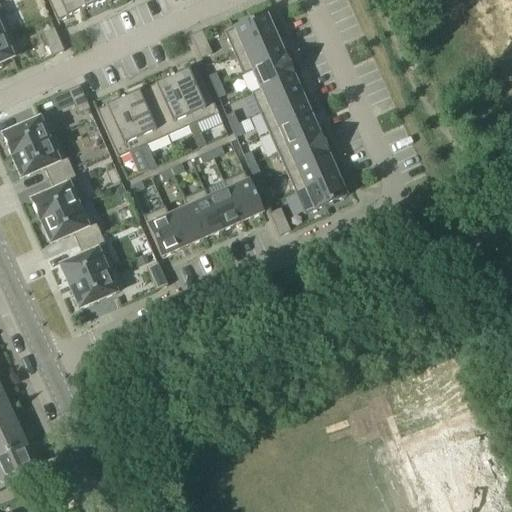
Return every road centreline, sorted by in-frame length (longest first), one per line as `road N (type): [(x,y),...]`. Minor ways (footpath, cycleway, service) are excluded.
road 1 (residential): [(310,0),(401,206),(46,362)]
road 2 (residential): [(0,101),(230,0)]
road 3 (tertiary): [(114,511),(46,362)]
